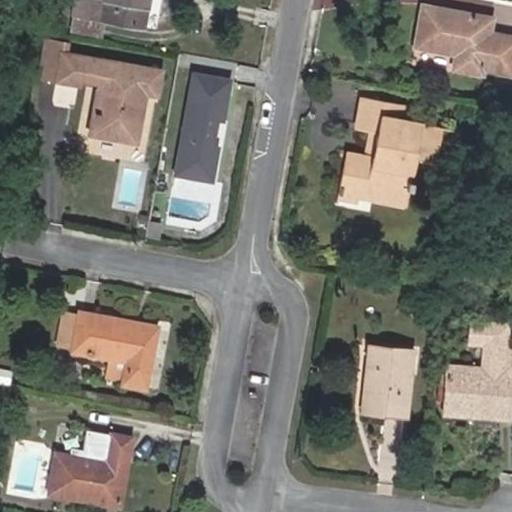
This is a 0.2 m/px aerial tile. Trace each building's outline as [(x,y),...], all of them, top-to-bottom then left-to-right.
[(71,32),(100,38),(103,20),(142,28),(147,0),(102,0),(103,1),(96,0),(77,0),(75,13),(62,11),(54,14),(52,22),(57,27),(72,30),(71,32)] [(511,35),(490,32),(493,18),(423,6),(416,47),(457,54),(455,69),(482,74),(483,70),(511,74),(511,35)] [(102,78),(91,134),(136,142),(145,93),(156,95),(161,71),(60,52),(62,43),(47,40),(40,77),(79,84),(81,74),(102,78)] [(193,71),(175,173),(212,180),(218,145),(212,145),(217,117),(223,118),(230,78),(193,71)] [(346,150),(338,197),(359,201),(360,196),(406,205),(415,158),(435,162),(442,128),(405,121),(408,106),(364,98),(357,129),(383,134),(379,156),(346,150)] [(168,214),(199,220),(210,214),(212,202),(172,195),(168,214)] [(80,313),(62,309),(55,348),(73,351),(80,313)] [(80,313),(73,351),(109,358),(106,378),(145,386),(156,326),(80,313)] [(488,323),(470,322),(468,344),(481,344),(480,368),(445,366),(443,413),(511,416),(511,346),(501,346),(502,330),(488,329),(488,323)] [(369,346),(363,411),(406,415),(413,351),(369,346)] [(0,382),(6,384),(9,371),(0,369),(0,382)] [(58,453),(50,494),(119,506),(132,438),(98,433),(93,459),(58,453)]
